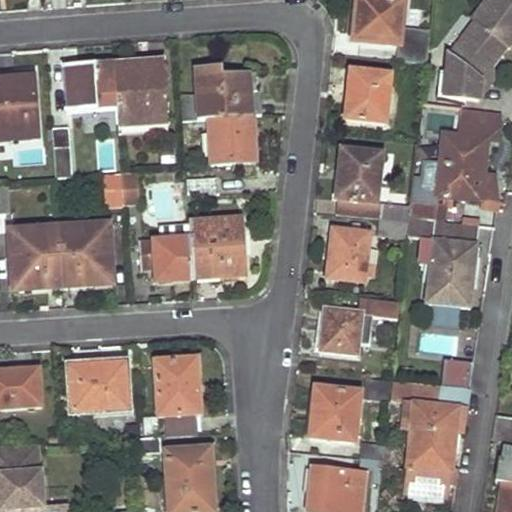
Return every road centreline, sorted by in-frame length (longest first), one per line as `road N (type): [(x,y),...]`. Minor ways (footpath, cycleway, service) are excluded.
road 1 (residential): [(277,331),(310,68),(304,31),(268,11),(0,32)]
road 2 (residential): [(0,332),(209,321),(277,331)]
road 3 (residential): [(262,511),(277,331)]
